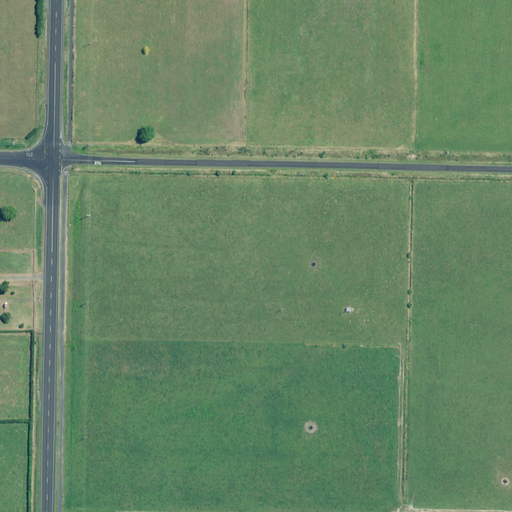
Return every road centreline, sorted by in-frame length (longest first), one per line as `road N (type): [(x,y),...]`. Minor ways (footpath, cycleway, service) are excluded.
road 1 (unclassified): [(52,160),(511,167)]
road 2 (tertiary): [(52,160),(46,511)]
road 3 (tertiary): [(55,0),(52,160)]
